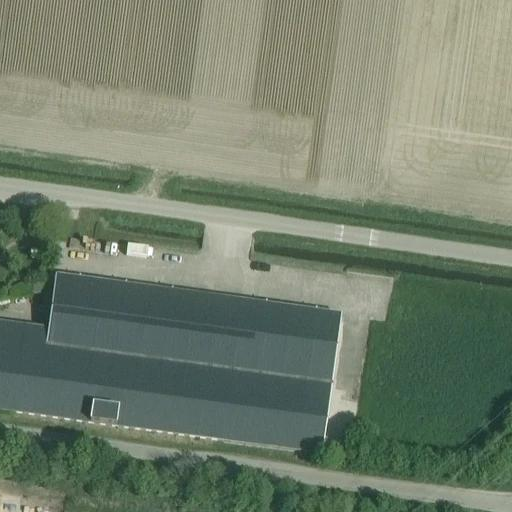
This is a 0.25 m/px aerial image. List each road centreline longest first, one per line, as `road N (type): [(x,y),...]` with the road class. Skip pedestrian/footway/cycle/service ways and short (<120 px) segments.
road 1 (tertiary): [(511,259),(0,184)]
road 2 (tertiary): [(511,500),(0,432)]
